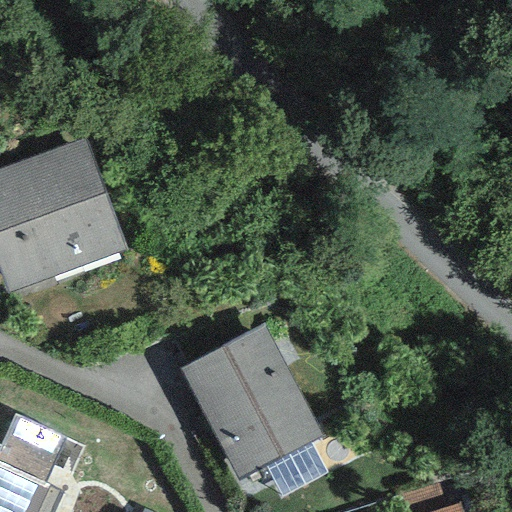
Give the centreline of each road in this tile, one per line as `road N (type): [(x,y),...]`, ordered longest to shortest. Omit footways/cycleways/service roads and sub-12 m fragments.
road 1 (track): [(185,0),(511,297)]
road 2 (residential): [(0,341),(178,418),(230,511)]
